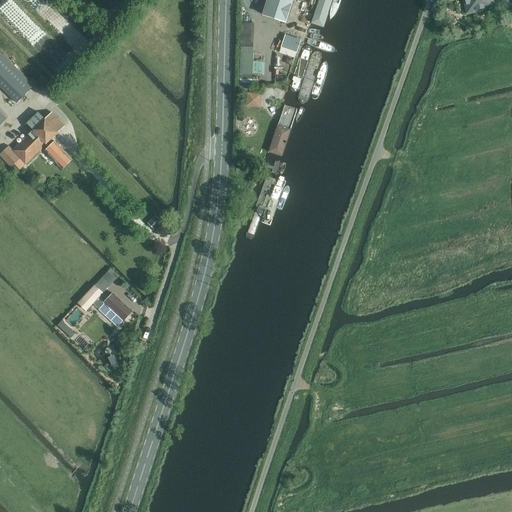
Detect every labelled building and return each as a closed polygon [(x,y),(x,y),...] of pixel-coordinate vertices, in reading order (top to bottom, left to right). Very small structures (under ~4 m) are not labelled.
[(268,0),(263,15),(286,22),(292,0),(268,0)] [(494,0),(463,0),(467,14),(498,8),(498,6),(496,6),(494,0)] [(292,30),(290,35),(286,34),(280,52),(296,57),(304,34),(292,30)] [(311,52),(309,46),(302,49),(290,88),(292,91),(296,92),(301,87),(311,52)] [(0,86),(17,103),(37,83),(32,79),(29,82),(0,52),(0,86)] [(265,73),(265,61),(246,61),(246,72),(265,73)] [(248,105),(261,107),(262,92),(250,90),(248,105)] [(298,111),(282,106),(266,153),(283,159),(298,111)] [(0,151),(0,155),(10,166),(13,163),(19,169),(42,148),(62,169),(71,159),(52,138),(65,126),(52,112),(45,119),(39,112),(26,123),(32,130),(12,150),(7,145),(0,151)] [(148,223),(154,229),(161,222),(155,216),(148,223)] [(96,283),(104,291),(117,278),(109,269),(96,283)] [(78,303),(86,311),(93,303),(99,309),(104,303),(123,321),(125,319),(126,319),(128,317),(128,316),(132,311),(113,293),(108,298),(94,285),(78,303)] [(72,337),(76,332),(63,319),(58,324),(72,337)] [(115,354),(109,356),(113,366),(119,364),(115,354)]
